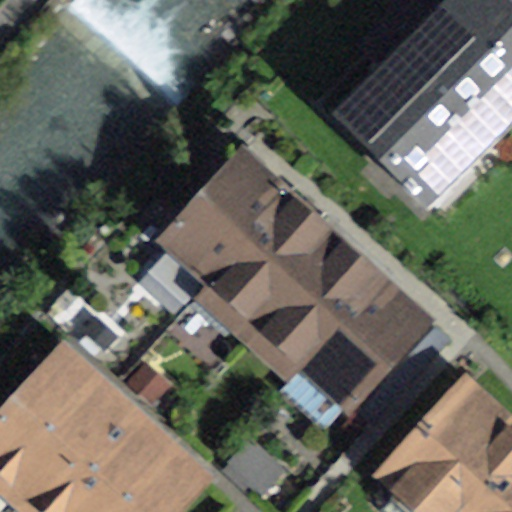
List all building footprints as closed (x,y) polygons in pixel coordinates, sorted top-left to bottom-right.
[(426,200),(511,113),(511,50),(461,0),(459,0),(396,64),(343,116),(426,200)] [(511,0),(461,0),(511,50),(511,0)] [(211,280),(212,281),(249,240),(286,200),(241,161),(169,240),(174,244),(148,273),(184,305),(209,277),(211,280)] [(249,240),(297,283),(333,243),(286,200),(249,240)] [(212,281),(191,304),(225,335),(246,312),(259,324),(297,283),(249,240),(212,281)] [(342,324),(378,283),(333,243),(297,283),(342,324)] [(342,324),(297,283),(259,324),(304,365),(342,324)] [(420,324),(378,283),(342,324),(304,365),(349,403),(420,324)] [(371,426),(444,346),(431,334),(358,414),(371,426)] [(0,428),(0,468),(25,491),(102,406),(57,366),(0,428)] [(389,477),(427,511),(511,511),(511,433),(466,391),(389,477)] [(86,511),(146,446),(102,406),(25,491),(47,511),(86,511)] [(167,511),(191,486),(146,446),(86,511),(167,511)]
